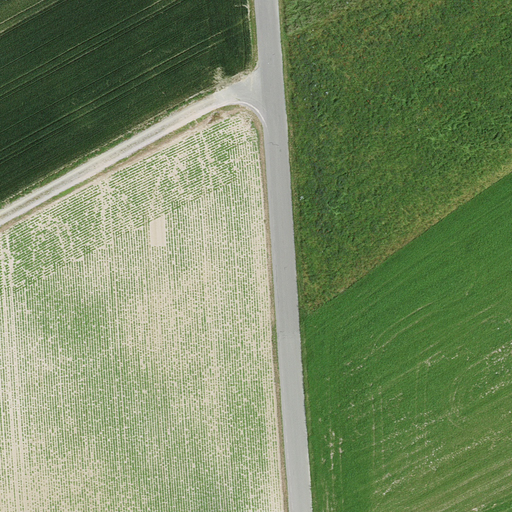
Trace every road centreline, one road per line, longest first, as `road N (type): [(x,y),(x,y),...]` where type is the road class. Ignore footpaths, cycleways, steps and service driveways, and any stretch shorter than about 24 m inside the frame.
road 1 (tertiary): [(266,0),(302,511)]
road 2 (track): [(271,84),(207,105),(0,218)]
